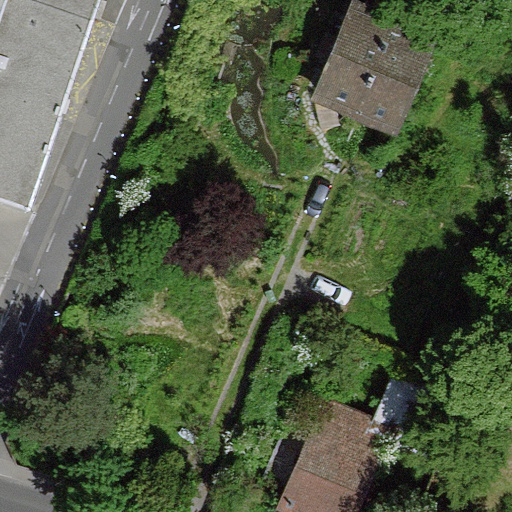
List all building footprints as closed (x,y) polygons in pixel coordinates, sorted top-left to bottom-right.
[(101,0),(0,0),(0,194),(33,205),(101,0)] [(438,35),(357,2),(322,92),(400,125),(438,35)] [(405,368),(380,423),(391,428),(388,436),(444,459),(470,396),(405,368)] [(380,423),(328,401),(315,432),(292,486),(285,503),(308,511),(356,511),(388,436),(391,428),(380,423)] [(292,486),(315,432),(291,422),(267,477),(292,486)]
